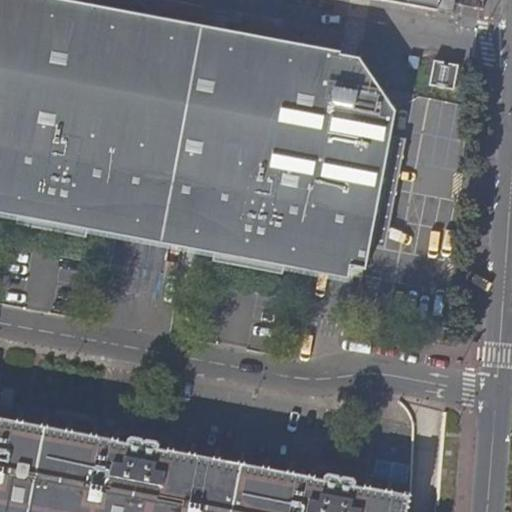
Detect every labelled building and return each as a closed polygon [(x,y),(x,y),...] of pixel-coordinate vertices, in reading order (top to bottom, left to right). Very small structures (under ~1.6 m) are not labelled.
[(393,129),(354,61),(26,0),(0,0),(0,225),(23,230),(21,242),(71,251),(73,240),(220,267),(218,279),(268,289),(270,277),(339,279),(360,265),(393,129)] [(339,0),(446,23),(449,0),(339,0)] [(434,60),(429,85),(439,86),(439,84),(445,85),(444,87),(454,89),(458,65),(449,63),(448,66),(443,65),(444,62),(434,60)] [(478,68),(472,67),(461,215),(478,68)] [(0,511),(33,511),(51,421),(0,413),(0,511)] [(51,421),(33,511),(408,511),(412,493),(358,483),(359,476),(327,470),(326,475),(164,444),(164,438),(132,432),(131,439),(51,421)]
